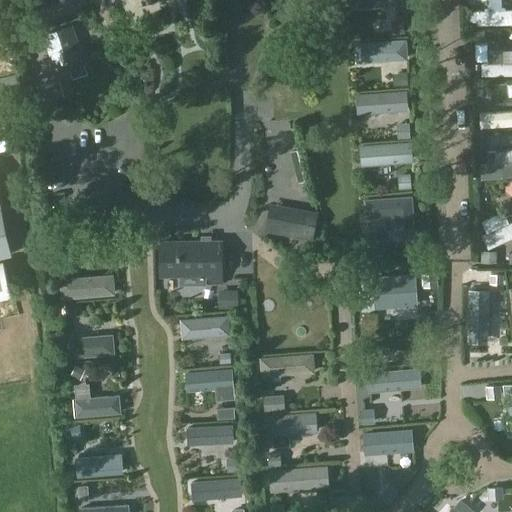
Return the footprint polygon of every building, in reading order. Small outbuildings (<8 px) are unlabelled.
[(355,0),(356,8),(402,4),(401,0),(355,0)] [(109,28),(121,22),(113,5),(101,11),(109,28)] [(511,9),(477,11),(477,25),(511,24),(511,9)] [(55,72),(84,62),(71,26),(43,35),(55,72)] [(406,39),(354,43),(355,64),(408,60),(406,39)] [(511,64),(481,65),(482,76),(511,75),(511,64)] [(484,77),(484,88),(501,88),(501,78),(484,77)] [(43,104),(64,97),(59,80),(38,87),(43,104)] [(406,91),(356,94),(357,114),(408,110),(406,91)] [(511,112),(479,115),(480,126),(511,123),(511,112)] [(411,141),(359,145),(361,166),(413,162),(411,141)] [(511,162),(480,165),(482,179),(511,176),(511,162)] [(163,199),(167,192),(162,186),(155,187),(153,193),(156,199),(163,199)] [(396,234),(415,233),(412,196),(364,199),(366,219),(394,217),(396,234)] [(0,259),(12,257),(0,204),(0,259)] [(268,204),(264,222),(271,224),(270,231),(313,240),(317,215),(275,205),(275,206),(268,204)] [(511,222),(483,236),(489,249),(511,238),(511,222)] [(205,282),(221,282),(220,241),(177,242),(160,242),(161,275),(179,275),(179,269),(205,268),(205,282)] [(490,274),(490,282),(502,283),(502,275),(490,274)] [(62,300),(115,295),(113,275),(60,280),(62,300)] [(415,276),(372,279),(374,310),(417,307),(415,276)] [(470,291),(469,337),(486,338),(487,291),(470,291)] [(182,340),(231,336),(230,316),(181,320),(182,340)] [(71,359),(116,355),(114,335),(69,339),(71,359)] [(261,377),(314,373),(313,354),(260,358),(261,377)] [(232,370),(186,374),(187,394),(234,389),(232,370)] [(418,370),(368,374),(370,391),(419,386),(418,370)] [(511,386),(502,387),(508,438),(511,437),(511,386)] [(119,395),(73,399),(75,417),(121,413),(119,395)] [(195,417),(221,416),(220,401),(195,402),(195,417)] [(372,422),(371,410),(362,411),(363,423),(372,422)] [(266,436),(317,433),(316,413),(265,415),(266,436)] [(233,426),(187,429),(188,447),(234,444),(233,426)] [(410,431),(364,435),(366,453),(412,449),(410,431)] [(269,467),(282,467),(281,453),(268,453),(269,467)] [(76,460),(76,459),(76,475),(120,474),(120,458),(76,460)] [(327,466),(269,470),(271,492),(328,487),(327,466)] [(241,479),(191,484),(193,502),(243,498),(241,479)] [(395,493),(389,488),(381,497),(387,503),(395,493)] [(472,511),(473,511),(460,499),(453,507),(448,511),(472,511)]
